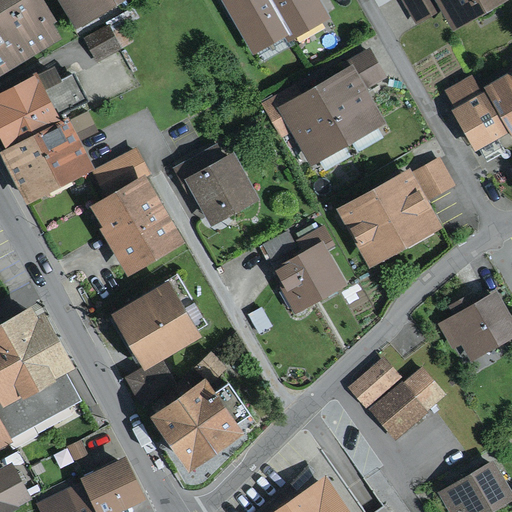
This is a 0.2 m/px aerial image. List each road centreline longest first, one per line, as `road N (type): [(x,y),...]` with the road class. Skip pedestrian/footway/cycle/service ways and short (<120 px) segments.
road 1 (residential): [(511,222),(433,277),(196,511)]
road 2 (tertiary): [(0,192),(167,511)]
